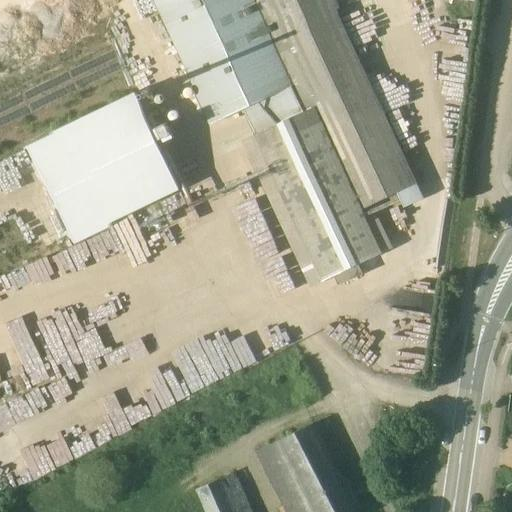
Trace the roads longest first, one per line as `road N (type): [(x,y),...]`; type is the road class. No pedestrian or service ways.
road 1 (unknown): [(390,0),(432,133),(430,199),(419,232),(390,263),(297,325)]
road 2 (unknown): [(297,325),(242,312),(160,272),(0,329)]
road 3 (secondary): [(453,511),(489,313)]
road 4 (unclassified): [(511,212),(489,184),(511,37)]
road 5 (unknown): [(367,382),(357,442),(387,511)]
